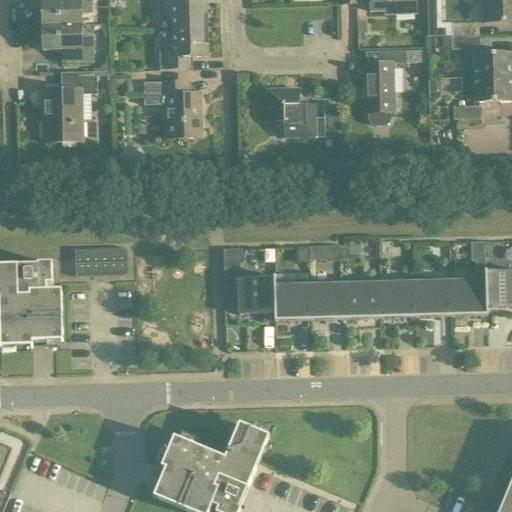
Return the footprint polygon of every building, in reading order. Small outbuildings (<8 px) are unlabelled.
[(41,3),(41,27),(80,26),(80,14),(91,14),(90,0),(65,0),(66,2),(41,3)] [(171,18),(172,31),(206,31),(205,4),(182,5),(182,0),(157,0),(158,18),(164,18),(171,18)] [(368,0),(369,13),(394,13),(394,16),(416,15),(415,0),(368,0)] [(511,0),(508,0),(481,1),(482,25),(511,24),(511,0)] [(478,25),(441,25),(441,36),(451,36),(479,35),(478,25)] [(42,53),(67,52),(68,64),(92,63),(91,39),(81,39),(80,26),(41,27),(42,53)] [(192,71),(192,59),(207,58),(206,31),(172,31),(172,47),(158,47),(159,72),(184,71),(192,71)] [(464,51),(464,64),(472,64),(472,79),(511,78),(511,67),(511,54),(474,55),(474,51),(479,51),(479,35),(451,36),(451,52),(464,51)] [(370,126),(374,128),(377,129),(382,129),(385,128),(388,126),(390,123),(391,121),(391,118),(391,115),(393,115),(392,65),(398,65),(398,68),(405,68),(405,65),(420,65),(420,55),(405,55),(405,53),(377,54),(377,65),(363,65),(364,115),(367,115),(367,117),(367,121),(368,124),(370,126)] [(92,74),(96,74),(109,74),(108,58),(104,58),(104,65),(99,70),(92,70),(92,74)] [(60,92),(42,93),(43,144),(81,143),(80,97),(96,97),(96,74),(60,75),(60,92)] [(480,108),(478,108),(478,104),(511,103),(511,78),(472,79),(473,104),(471,104),(471,108),(452,108),(452,122),(481,121),(480,108)] [(166,141),(200,140),(198,96),(188,96),(187,84),(143,85),(143,107),(166,107),(166,141)] [(315,139),(314,107),(299,107),(299,91),(266,92),(267,125),(282,124),(282,140),(315,139)] [(339,105),(323,105),(324,140),(339,139),(339,105)] [(394,154),(395,171),(429,170),(429,168),(428,153),(394,154)] [(76,279),(127,278),(127,251),(75,252),(76,279)] [(484,273),(483,263),(475,263),(476,273),(484,273)] [(0,349),(33,349),(33,344),(62,344),(61,293),(60,293),(47,294),(47,286),(52,286),(52,265),(38,266),(38,267),(17,268),(0,268),(0,349)] [(511,273),(485,275),(485,282),(486,311),(511,309),(511,273)] [(309,276),(273,277),(273,280),(273,288),(274,316),(274,324),(309,323),(309,287),(309,276)] [(273,288),(273,280),(237,281),(237,286),(234,286),(234,298),(238,298),(238,317),(274,316),(273,288)] [(486,311),(485,282),(451,283),(451,319),(487,318),(486,311)] [(416,320),(451,319),(451,283),(416,284),(416,320)] [(416,320),(416,284),(380,285),(380,321),(416,320)] [(345,322),(380,321),(380,285),(345,286),(345,322)] [(345,322),(345,286),(309,287),(309,323),(345,322)] [(166,471),(154,499),(184,511),(209,511),(211,508),(217,510),(216,511),(238,511),(239,511),(247,491),(260,461),(270,439),(239,426),(224,460),(174,439),(161,469),(166,471)] [(0,481),(12,453),(0,447),(0,481)] [(511,511),(511,498),(505,496),(498,511),(511,511)]
